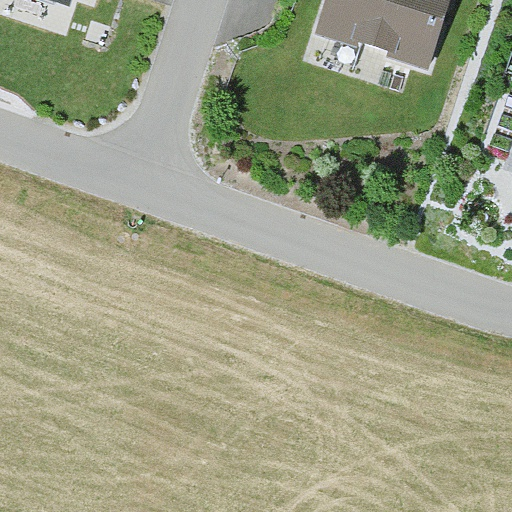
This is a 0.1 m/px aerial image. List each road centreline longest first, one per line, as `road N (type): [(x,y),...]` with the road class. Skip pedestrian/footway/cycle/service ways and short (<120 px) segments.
road 1 (residential): [(139,185),(511,308)]
road 2 (residential): [(139,185),(200,0)]
road 3 (residential): [(0,135),(139,185)]
